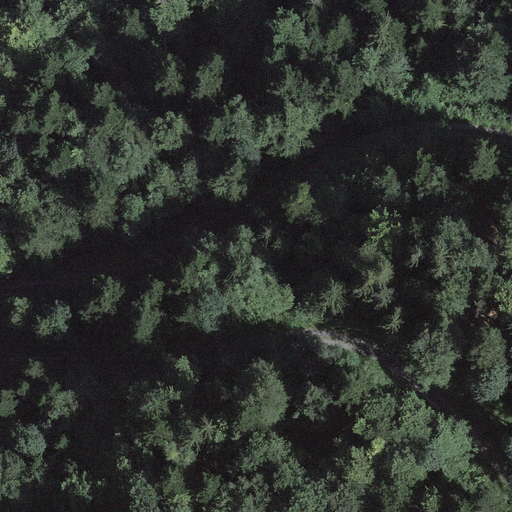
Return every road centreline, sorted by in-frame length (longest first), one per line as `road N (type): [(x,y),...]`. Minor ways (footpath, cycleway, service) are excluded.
road 1 (track): [(0,366),(339,338),(400,365),(511,477)]
road 2 (track): [(511,139),(452,126),(399,130),(126,268),(0,292)]
